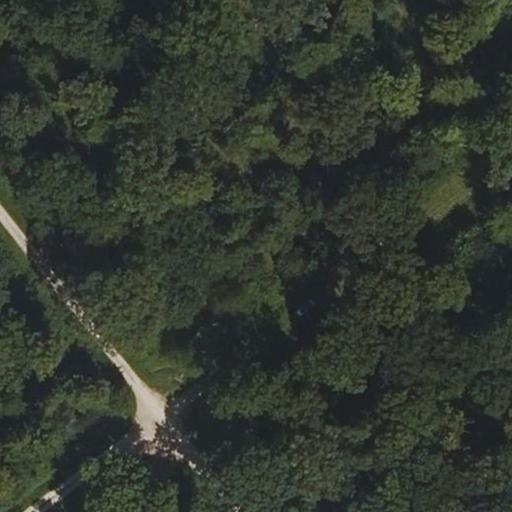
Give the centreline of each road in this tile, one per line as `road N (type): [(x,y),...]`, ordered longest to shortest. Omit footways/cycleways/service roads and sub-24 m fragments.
road 1 (track): [(32,511),(511,144)]
road 2 (track): [(0,207),(238,511)]
